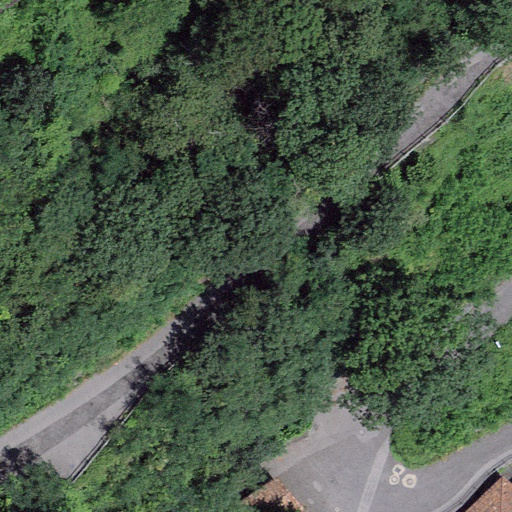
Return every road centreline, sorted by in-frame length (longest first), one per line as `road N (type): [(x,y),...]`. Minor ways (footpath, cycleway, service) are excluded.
road 1 (unclassified): [(511,8),(0,438)]
road 2 (residential): [(511,436),(405,470),(343,442),(346,380),(472,264),(511,238)]
